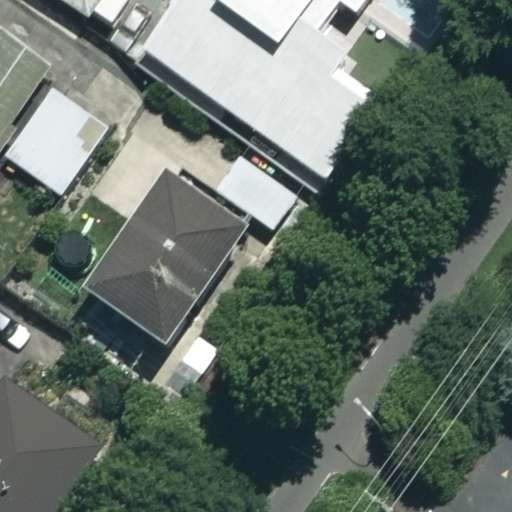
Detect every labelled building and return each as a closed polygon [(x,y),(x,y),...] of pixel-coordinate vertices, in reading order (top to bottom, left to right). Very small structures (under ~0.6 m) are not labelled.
[(77,111),(113,61),(28,0),(0,0),(0,156),(58,198),(106,132),(77,111)] [(380,0),(60,0),(321,181),(370,111),(325,80),(380,0)] [(199,197),(126,150),(88,209),(125,233),(82,300),(159,349),(235,231),(194,205),(199,197)] [(296,197),(239,158),(214,195),(271,234),(296,197)] [(56,511),(98,453),(0,382),(0,511),(56,511)]
